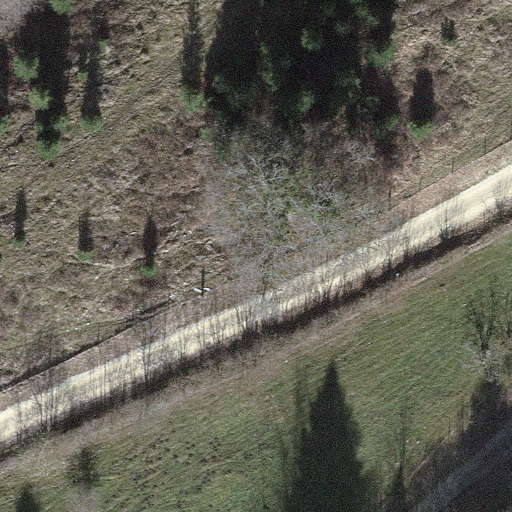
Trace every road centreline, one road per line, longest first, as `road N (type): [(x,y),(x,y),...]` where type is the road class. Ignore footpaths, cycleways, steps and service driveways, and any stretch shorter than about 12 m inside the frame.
road 1 (track): [(511,183),(313,298),(0,438)]
road 2 (track): [(511,417),(432,511)]
